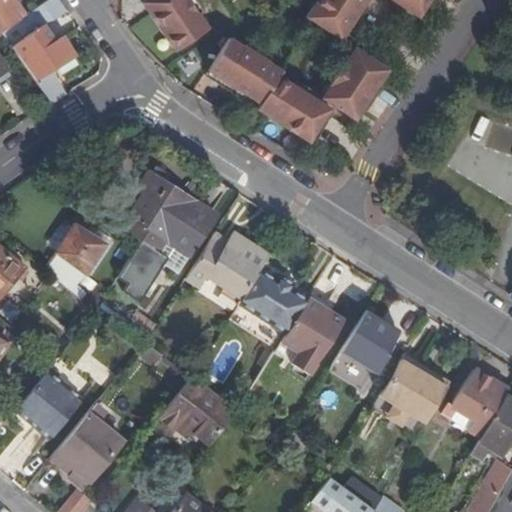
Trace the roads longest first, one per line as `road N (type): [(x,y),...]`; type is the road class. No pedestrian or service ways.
road 1 (residential): [(135,72),(158,104),(511,333)]
road 2 (residential): [(0,167),(135,72)]
